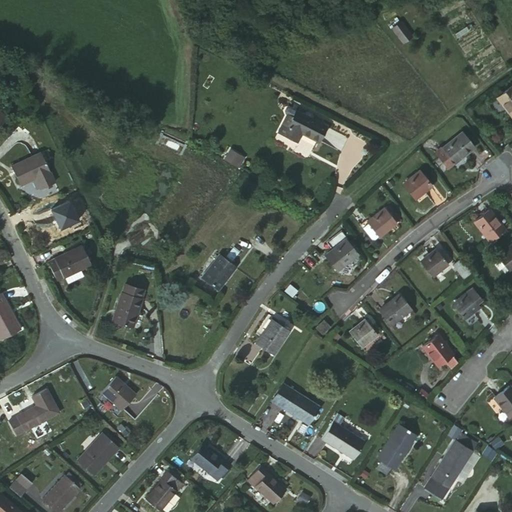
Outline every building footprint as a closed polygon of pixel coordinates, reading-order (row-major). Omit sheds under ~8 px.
[(403,46),(414,38),(402,21),(391,29),(403,46)] [(511,88),(499,98),(511,117),(511,116),(511,88)] [(291,115),(281,133),(295,140),(299,132),(317,140),(325,125),(294,108),(291,115)] [(275,130),(281,133),(291,115),(284,112),(275,130)] [(456,160),(476,145),(466,131),(446,145),(444,144),(437,149),(449,165),(456,160)] [(41,171),(32,151),(4,164),(14,184),(27,178),(30,177),(41,171)] [(236,158),(225,152),(220,160),(231,166),(236,158)] [(417,195),(433,184),(423,169),(406,180),(417,195)] [(41,171),(30,177),(35,187),(46,182),(41,171)] [(369,216),(380,232),(396,221),(385,206),(369,216)] [(490,240),(506,228),(491,208),(475,219),(490,240)] [(374,236),(380,232),(369,216),(364,221),(374,236)] [(368,241),(374,236),(364,221),(363,219),(356,223),(368,241)] [(340,259),(356,247),(341,224),(333,230),(338,239),(330,244),(340,259)] [(42,254),(35,257),(45,277),(52,273),(67,265),(78,260),(69,240),(42,254)] [(509,270),(511,267),(511,245),(498,255),(499,256),(508,269),(509,270)] [(432,272),(448,260),(438,246),(421,258),(432,272)] [(218,291),(235,268),(219,256),(201,278),(218,291)] [(505,272),(508,269),(499,256),(493,261),(499,269),(502,267),(505,272)] [(454,264),(462,279),(469,275),(461,260),(454,264)] [(67,265),(52,273),(55,279),(70,272),(67,265)] [(119,285),(116,294),(135,299),(137,291),(119,285)] [(297,291),(290,285),(285,291),(292,297),(297,291)] [(473,287),(468,291),(476,301),(481,298),(473,287)] [(463,316),(479,305),(476,301),(468,291),(453,302),(463,316)] [(391,320),(410,305),(400,292),(381,306),(391,320)] [(126,329),(136,299),(135,299),(116,294),(106,323),(126,329)] [(0,343),(13,337),(0,309),(0,343)] [(359,341),(376,329),(366,316),(350,328),(359,341)] [(270,355),(286,330),(269,319),(253,344),(258,347),(270,355)] [(323,334),(331,327),(325,320),(317,327),(323,334)] [(438,364),(452,353),(437,332),(422,342),(438,364)] [(121,415),(127,408),(132,402),(111,383),(96,400),(117,418),(121,415)] [(281,408),(293,390),(292,390),(283,383),(271,401),(281,408)] [(508,416),(511,413),(511,389),(508,384),(493,396),(508,416)] [(306,425),(318,407),(293,390),(281,408),(297,419),(306,425)] [(20,438),(62,419),(50,395),(37,401),(41,410),(13,424),(20,438)] [(354,457),(366,438),(335,417),(323,435),(354,457)] [(383,460),(394,467),(398,470),(421,435),(402,422),(379,457),(383,460)] [(489,460),(504,444),(497,438),(482,453),(489,460)] [(88,481),(114,454),(98,439),(73,467),(88,481)] [(441,483),(449,488),(474,451),(456,440),(426,484),(436,490),(441,483)] [(215,485),(228,468),(219,462),(218,463),(199,449),(189,464),(208,478),(207,480),(215,485)] [(389,474),(394,467),(383,460),(379,467),(389,474)] [(273,505),(286,491),(267,475),(269,473),(262,466),(247,482),(273,505)] [(173,497),(180,489),(162,474),(155,482),(158,485),(142,504),(151,511),(157,511),(171,495),(173,497)] [(20,475),(8,488),(18,498),(30,485),(20,475)] [(49,511),(59,511),(79,492),(63,477),(40,502),(49,511)] [(442,499),(449,488),(441,483),(436,490),(426,484),(424,487),(442,499)] [(0,511),(17,511),(0,496),(0,511)]
